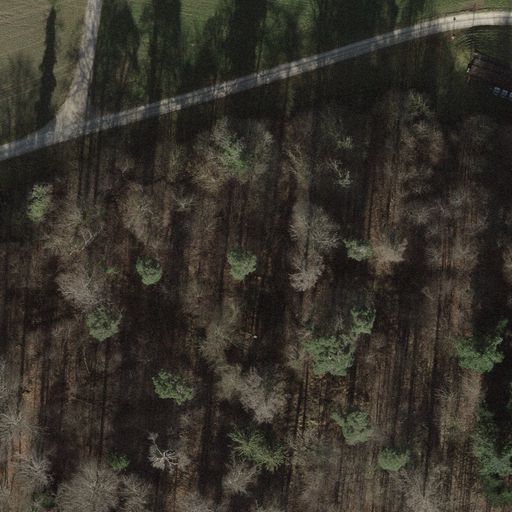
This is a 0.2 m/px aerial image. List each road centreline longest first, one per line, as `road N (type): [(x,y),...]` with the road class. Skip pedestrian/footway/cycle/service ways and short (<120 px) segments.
road 1 (track): [(0,153),(447,21),(511,16)]
road 2 (residential): [(91,0),(73,133)]
